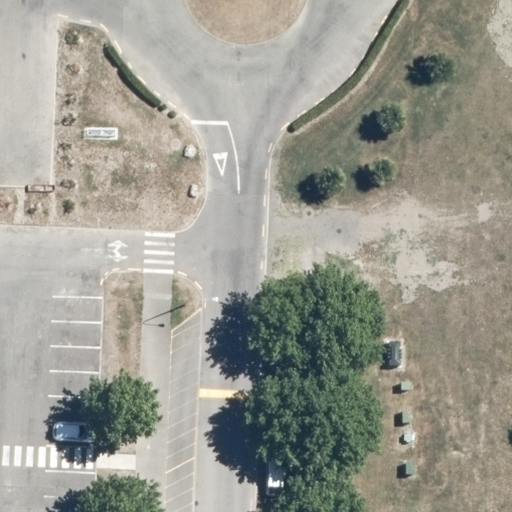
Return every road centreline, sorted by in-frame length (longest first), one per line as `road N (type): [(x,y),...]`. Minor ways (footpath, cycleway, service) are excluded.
road 1 (unclassified): [(210,70),(187,511)]
road 2 (residential): [(210,70),(138,56),(83,0)]
road 3 (residential): [(310,0),(279,43),(210,70)]
